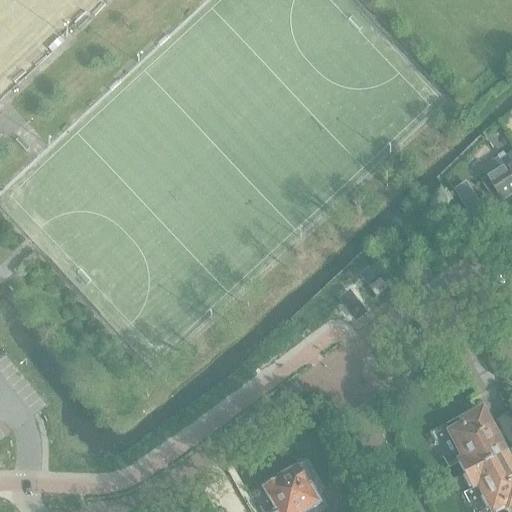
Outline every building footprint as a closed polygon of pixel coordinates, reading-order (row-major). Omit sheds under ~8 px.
[(493,154),(487,145),(480,149),(486,158),(493,154)] [(511,153),(506,158),(505,156),(504,156),(501,150),(495,154),(511,180),(511,153)] [(502,202),(511,195),(511,180),(495,154),(494,154),(497,160),(481,170),(487,179),(482,182),(491,197),(496,194),(502,202)] [(480,210),(465,186),(455,192),(471,216),(480,210)] [(375,279),(368,271),(359,278),(366,287),(375,279)] [(379,281),(369,290),(376,299),(387,290),(379,281)] [(355,318),(363,312),(349,292),(340,298),(355,318)] [(465,476),(505,455),(483,412),(462,423),(464,427),(450,434),(464,461),(458,464),(465,476)] [(511,450),(511,415),(497,423),(511,450)] [(511,467),(505,455),(465,476),(472,490),(478,487),(491,511),(495,511),(507,506),(509,509),(511,507),(511,467)] [(263,491),(264,490),(273,505),(268,508),(269,511),(308,511),(319,506),(308,487),(313,484),(314,480),(307,468),(303,467),(298,469),(299,470),(278,482),(276,476),(259,485),(263,491)]
